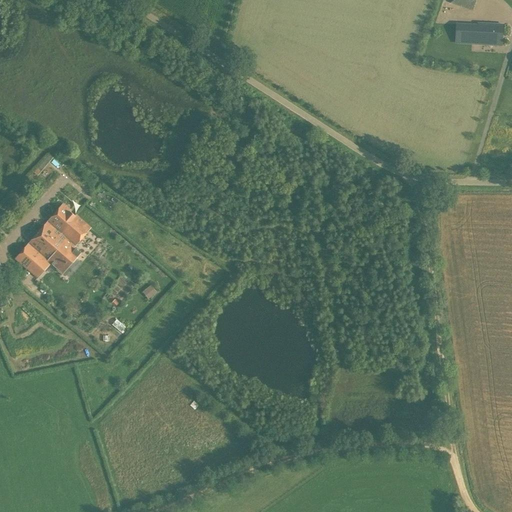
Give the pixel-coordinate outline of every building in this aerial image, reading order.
[(472,11),(475,0),(450,0),(450,3),(472,11)] [(469,43),(485,43),(485,31),(470,30),(469,43)] [(63,274),(81,252),(75,247),(91,228),(63,204),(15,259),(37,278),(50,263),(63,274)] [(151,285),(144,290),(150,297),(156,292),(151,285)] [(0,307),(9,304),(4,291),(0,292),(0,307)] [(116,319),(112,324),(122,331),(126,326),(116,319)]
